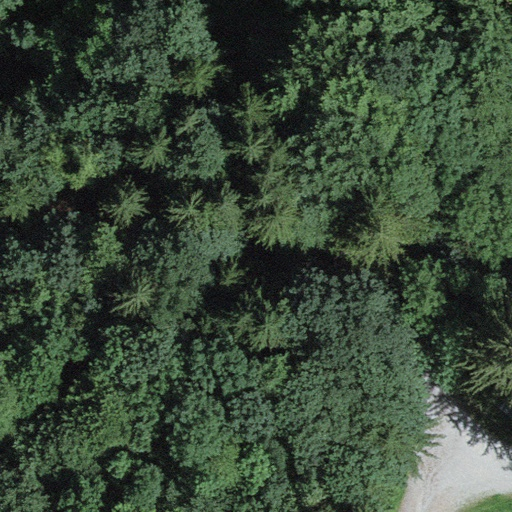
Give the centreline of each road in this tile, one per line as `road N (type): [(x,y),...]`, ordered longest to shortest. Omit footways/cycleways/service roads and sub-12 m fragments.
road 1 (track): [(247,0),(324,190),(444,418),(484,461),(511,474)]
road 2 (track): [(0,248),(208,268),(325,260),(354,249)]
